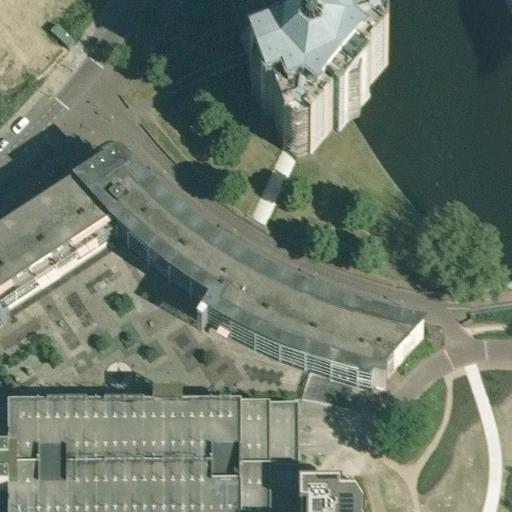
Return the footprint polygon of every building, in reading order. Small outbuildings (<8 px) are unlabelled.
[(321,16),(309,20),(296,18),(294,29),(289,28),(290,23),(289,23),(273,29),(258,35),(252,69),(257,67),(259,71),(248,75),(253,88),(250,100),(260,108),(264,121),(271,118),(283,151),(284,152),(286,151),(296,159),(308,155),(310,157),(333,129),(338,134),(347,123),(353,121),(359,119),(361,107),(369,96),(364,92),(387,64),(385,62),(387,50),(377,42),(378,39),(342,33),(344,26),(330,24),(321,16)] [(240,38),(252,69),(258,35),(273,29),(289,23),(257,18),(240,38)] [(205,326),(210,317),(217,305),(241,265),(222,253),(202,239),(183,224),(165,209),(148,192),(135,178),(135,176),(134,174),(132,172),(130,171),(128,171),(126,169),(126,170),(123,162),(115,167),(114,166),(100,174),(92,180),(98,188),(88,195),(86,196),(116,241),(117,240),(127,250),(148,268),(168,284),(190,299),(208,311),(201,323),(205,326)] [(0,316),(108,246),(116,241),(86,196),(88,195),(82,186),(0,240),(0,316)] [(217,305),(210,317),(205,326),(230,340),(254,352),(279,364),(304,374),(308,375),(330,383),(356,390),(371,394),(372,389),(384,392),(387,379),(422,341),(422,340),(403,336),(404,330),(397,328),(390,327),(374,323),(351,316),(329,308),(306,299),(284,289),(263,278),(242,266),(241,265),(217,305)] [(0,496),(8,497),(7,511),(298,511),(299,495),(298,455),(298,446),(298,442),(298,433),(298,429),(298,419),(298,410),(182,410),(182,399),(153,400),(153,410),(7,411),(7,414),(8,433),(8,453),(8,457),(0,456),(0,496)] [(366,511),(362,495),(305,495),(299,495),(298,511),(366,511)]
